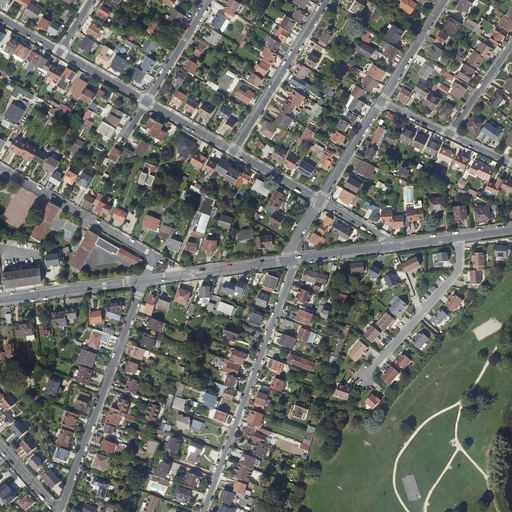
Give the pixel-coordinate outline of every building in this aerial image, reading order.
[(241,3),(235,0),(231,0),(227,8),(235,13),(235,12),(234,11),(235,8),(237,9),(241,3)] [(356,0),(351,9),(356,12),(355,13),(358,15),(365,5),(356,0)] [(409,0),(396,0),(402,4),(400,6),(411,13),(417,4),(409,0)] [(461,0),(458,6),(467,11),(473,0),(461,0)] [(25,12),(37,20),(41,13),(43,10),(31,2),(25,12)] [(103,6),(100,11),(102,11),(99,15),(105,19),(111,10),(103,6)] [(371,17),(374,19),(381,8),(378,6),(371,17)] [(305,13),(296,8),(291,17),(299,21),(305,13)] [(180,22),(185,15),(179,12),(175,9),(169,20),(179,26),(181,22),(180,22)] [(227,18),(218,12),(211,24),(220,29),(221,28),(224,23),(227,18)] [(45,15),(41,13),(37,20),(36,22),(40,25),(47,30),(52,22),(44,17),(45,15)] [(508,30),(511,23),(511,18),(506,15),(505,14),(499,25),(508,30)] [(286,15),(280,26),(290,32),(297,22),(286,15)] [(146,31),(152,34),(160,21),(154,18),(146,31)] [(455,35),(461,23),(453,18),(448,26),(447,25),(445,29),(455,35)] [(465,20),(463,24),(470,29),(473,31),(476,27),(465,20)] [(62,26),(55,21),(48,30),(56,35),(62,26)] [(87,32),(97,37),(102,29),(93,23),(87,32)] [(404,31),(394,25),(386,37),(396,44),(404,31)] [(473,31),(480,35),(482,30),(476,26),(476,27),(473,31)] [(290,33),(280,27),(275,35),(279,37),(277,39),(284,43),(290,33)] [(490,39),(498,45),(503,37),(504,38),(506,34),(497,28),(490,39)] [(212,37),(210,36),(207,34),(204,38),(207,40),(216,45),(223,35),(214,29),(212,33),(213,34),(212,37)] [(439,35),(433,44),(434,44),(441,48),(449,35),(441,30),(438,34),(439,35)] [(326,43),(329,38),(327,37),(328,33),(325,31),(320,39),(326,43)] [(367,31),(361,41),(366,44),(368,40),(367,39),(370,33),(367,31)] [(89,52),(96,42),(86,36),(80,47),(89,52)] [(270,49),(275,52),(277,48),(278,46),(280,42),(271,37),(265,47),(266,47),(270,49)] [(158,48),(160,44),(149,38),(142,48),(143,49),(151,54),(155,46),(158,48)] [(10,53),(14,55),(14,53),(20,44),(11,39),(5,50),(3,49),(2,52),(9,56),(10,53)] [(476,51),(489,58),(495,49),(493,49),(496,45),(495,44),(486,39),(483,43),(481,47),(479,46),(476,51)] [(207,48),(209,45),(203,41),(195,53),(199,56),(204,47),(207,48)] [(369,58),(375,49),(366,44),(361,41),(360,41),(354,50),(357,52),(358,51),(369,58)] [(30,50),(20,44),(14,53),(24,59),(30,50)] [(393,61),(400,50),(390,44),(383,55),(393,61)] [(437,60),(444,50),(441,48),(434,44),(428,55),(437,60)] [(114,50),(105,45),(104,47),(97,59),(105,65),(114,50)] [(275,52),(270,49),(266,47),(262,54),(266,56),(263,60),(271,64),(277,54),(275,52)] [(468,61),(477,67),(481,60),(482,61),(485,57),(475,50),(468,61)] [(40,62),(42,57),(32,51),(27,60),(28,60),(30,61),(29,63),(27,66),(32,69),(34,65),(35,64),(36,65),(37,65),(40,62)] [(306,62),(314,67),(319,58),(311,53),(306,62)] [(465,58),(458,54),(456,57),(463,62),(465,58)] [(111,67),(122,73),(129,62),(118,56),(111,67)] [(140,69),(148,74),(151,71),(150,70),(151,68),(152,69),(156,62),(148,56),(140,69)] [(50,61),(44,58),(39,66),(38,68),(46,73),(47,71),(51,65),(49,63),(50,61)] [(195,71),(199,65),(191,60),(186,68),(189,70),(188,72),(189,73),(194,76),(195,74),(196,74),(197,72),(195,71)] [(336,73),(339,75),(341,72),(347,62),(346,61),(344,60),(340,67),(336,73)] [(269,66),(262,61),(256,70),(264,75),(269,66)] [(346,76),(353,65),(347,62),(341,72),(346,76)] [(301,63),(295,74),(303,79),(310,68),(301,63)] [(425,63),(418,73),(423,76),(428,79),(435,68),(425,63)] [(369,76),(380,82),(386,72),(374,64),(367,75),(369,76)] [(459,74),(468,80),(472,73),(474,74),(476,70),(466,64),(459,74)] [(58,68),(52,65),(52,66),(49,72),(47,74),(59,81),(64,73),(57,69),(58,68)] [(59,81),(56,85),(65,91),(70,83),(69,83),(71,80),(72,80),(73,78),(74,78),(77,73),(67,68),(65,73),(64,72),(64,73),(59,81)] [(438,69),(436,73),(434,77),(440,81),(443,76),(440,75),(442,72),(438,69)] [(129,71),(126,75),(128,76),(127,77),(129,78),(130,77),(134,79),(136,75),(129,71)] [(173,89),(178,91),(178,90),(189,73),(188,72),(185,71),(183,74),(179,71),(172,83),(175,86),(173,89)] [(253,72),(248,80),(258,86),(263,78),(253,72)] [(234,79),(226,74),(220,85),(228,89),(234,79)] [(304,89),(308,82),(303,79),(302,81),(295,76),(293,80),(295,81),(301,84),(300,86),(298,90),(301,92),(303,88),(304,89)] [(369,76),(362,86),(366,89),(371,92),(374,87),(376,88),(380,82),(369,76)] [(511,78),(509,77),(506,80),(508,81),(503,87),(507,90),(508,90),(511,92),(511,93),(511,78)] [(80,78),(73,90),(75,91),(74,92),(76,93),(77,92),(81,95),(85,88),(88,83),(80,78)] [(331,81),(324,93),(327,95),(334,83),(331,81)] [(398,97),(407,102),(414,90),(416,86),(407,81),(398,97)] [(427,86),(419,82),(416,86),(414,90),(418,92),(416,97),(422,99),(425,94),(428,95),(430,90),(426,89),(427,86)] [(458,83),(451,93),(460,99),(467,88),(458,83)] [(17,85),(12,94),(16,97),(19,92),(31,99),(33,94),(17,85)] [(338,87),(335,85),(329,95),(332,96),(338,87)] [(365,90),(359,87),(358,86),(352,95),(355,97),(361,101),(367,91),(365,90)] [(97,95),(85,88),(81,95),(80,97),(91,104),(96,96),(97,95)] [(106,91),(101,88),(97,95),(96,96),(107,102),(109,98),(104,94),(106,91)] [(247,93),(240,89),(236,96),(248,103),(254,93),(249,89),(247,93)] [(187,95),(178,90),(178,91),(172,100),(181,105),(187,95)] [(303,100),(306,96),(296,90),(292,97),(289,101),(296,105),(299,107),(303,100)] [(443,98),(431,91),(425,102),(436,109),(443,98)] [(47,102),(51,95),(46,93),(42,100),(47,102)] [(492,98),(488,103),(497,110),(504,99),(496,94),(493,99),(492,98)] [(363,107),(365,103),(361,101),(355,97),(353,100),(350,99),(347,104),(346,106),(347,107),(348,108),(357,113),(362,107),(363,107)] [(200,104),(190,98),(185,107),(195,113),(200,104)] [(57,108),(59,104),(49,99),(47,102),(57,108)] [(112,100),(110,99),(108,103),(115,107),(117,104),(111,101),(112,100)] [(287,100),(283,106),(284,107),(282,111),(289,116),(296,105),(289,101),(287,100)] [(5,114),(8,115),(7,117),(16,122),(23,110),(11,103),(5,114)] [(66,106),(61,103),(57,108),(60,110),(63,112),(66,106)] [(214,109),(204,103),(199,112),(209,118),(214,109)] [(316,103),(310,114),(314,116),(320,106),(318,104),(316,103)] [(439,116),(447,121),(455,108),(447,104),(439,116)] [(217,114),(228,120),(230,117),(233,112),(222,105),(217,114)] [(119,118),(123,112),(113,106),(106,119),(117,125),(120,119),(119,118)] [(354,123),(359,114),(357,113),(348,108),(343,115),(347,117),(346,118),(354,123)] [(91,113),(92,111),(88,109),(83,118),(81,121),(89,127),(92,121),(87,118),(90,112),(91,113)] [(83,118),(71,111),(69,114),(81,121),(83,118)] [(279,118),(276,123),(287,130),(294,119),(289,116),(282,111),(281,111),(277,118),(279,118)] [(484,122),(475,115),(467,126),(476,133),(484,122)] [(311,129),(317,118),(314,116),(307,127),(309,128),(311,129)] [(223,128),(228,130),(231,132),(237,121),(230,117),(228,120),(223,128)] [(147,125),(149,127),(153,129),(150,134),(163,141),(167,134),(161,130),(163,126),(161,124),(162,124),(155,120),(151,118),(147,125)] [(8,127),(11,122),(5,119),(2,123),(8,127)] [(344,131),(349,123),(342,119),(338,127),(344,131)] [(103,121),(97,131),(104,134),(109,137),(114,128),(103,121)] [(260,132),(271,139),(278,128),(267,121),(260,132)] [(487,123),(481,131),(496,141),(501,133),(487,123)] [(304,140),(307,142),(313,131),(311,129),(309,128),(307,127),(300,138),(303,140),(304,140)] [(368,140),(366,144),(371,146),(378,150),(379,150),(380,147),(388,130),(381,127),(373,143),(368,140)] [(92,131),(102,137),(104,134),(97,131),(93,128),(92,131)] [(415,134),(405,128),(400,139),(410,144),(415,134)] [(341,144),(346,136),(338,131),(333,139),(341,144)] [(396,143),(398,140),(387,135),(385,141),(393,144),(394,142),(396,143)] [(426,139),(417,135),(413,145),(421,149),(426,139)] [(9,149),(14,152),(15,150),(21,154),(26,144),(15,138),(9,149)] [(84,143),(75,138),(68,150),(77,156),(84,143)] [(189,140),(185,138),(179,148),(183,150),(181,154),(179,156),(186,160),(195,145),(189,141),(189,140)] [(142,157),(150,144),(142,140),(135,152),(135,153),(142,157)] [(257,144),(259,146),(266,154),(272,149),(268,145),(266,146),(260,140),(257,144)] [(440,145),(430,141),(425,151),(435,156),(440,145)] [(21,154),(32,160),(33,158),(38,150),(38,149),(27,143),(26,144),(21,154)] [(287,152),(278,146),(278,147),(272,156),(281,162),(287,152)] [(373,159),(378,150),(371,146),(366,156),(373,159)] [(109,157),(117,162),(123,152),(114,148),(109,157)] [(452,152),(442,148),(438,157),(451,164),(455,155),(452,154),(452,152)] [(328,155),(331,157),(334,153),(327,149),(325,153),(328,155)] [(33,158),(44,165),(49,156),(38,150),(33,158)] [(201,168),(207,158),(203,156),(202,156),(196,153),(190,162),(201,168)] [(328,155),(325,153),(320,162),(324,164),(327,159),(326,159),(328,155)] [(285,163),(284,164),(290,167),(293,170),(299,160),(290,155),(287,160),(285,163)] [(327,159),(324,164),(322,167),(327,170),(333,158),(331,157),(328,155),(326,159),(327,159)] [(465,170),(470,159),(465,157),(465,158),(458,155),(453,165),(465,170)] [(59,162),(49,156),(44,165),(43,166),(53,173),(59,162)] [(215,170),(225,176),(231,166),(232,166),(221,159),(218,164),(215,170)] [(303,172),(311,176),(316,167),(304,159),(298,170),(303,173),(303,172)] [(205,170),(212,174),(215,170),(218,164),(215,162),(214,163),(210,160),(205,170)] [(372,173),(375,167),(361,160),(355,172),(363,176),(364,175),(372,180),(375,174),(372,173)] [(493,172),(489,170),(487,169),(487,167),(481,164),(482,164),(475,161),(469,173),(476,176),(477,173),(486,177),(485,179),(489,181),(493,172)] [(151,170),(154,172),(156,166),(145,162),(144,165),(149,167),(147,173),(142,171),(138,181),(151,186),(155,176),(149,174),(151,170)] [(412,168),(406,165),(405,167),(403,166),(399,175),(407,179),(412,168)] [(242,173),(231,166),(225,176),(225,177),(236,184),(238,179),(242,173)] [(77,175),(69,170),(64,179),(72,183),(77,175)] [(56,174),(53,173),(49,180),(58,184),(62,178),(60,176),(61,173),(57,171),(56,174)] [(83,171),(76,183),(81,186),(82,185),(84,186),(84,187),(87,189),(94,177),(83,171)] [(251,176),(243,171),(242,173),(238,179),(246,184),(251,176)] [(361,183),(350,177),(348,181),(345,186),(356,192),(361,183)] [(493,193),(498,195),(502,187),(505,181),(499,178),(496,185),(489,182),(486,189),(493,192),(493,193)] [(509,181),(505,179),(505,181),(502,187),(511,191),(511,180),(510,181),(509,181)] [(260,191),(259,192),(266,196),(271,188),(257,180),(253,187),(260,191)] [(348,204),(354,194),(344,188),(339,198),(348,204)] [(213,197),(202,191),(201,195),(195,210),(211,215),(211,214),(214,204),(215,201),(216,199),(213,197)] [(278,200),(282,194),(277,191),(271,202),(269,204),(276,208),(279,210),(283,203),(280,201),(278,200)] [(83,203),(91,208),(93,204),(98,196),(94,194),(92,197),(88,194),(83,203)] [(98,196),(93,204),(98,207),(96,210),(101,212),(102,210),(108,213),(111,207),(108,206),(112,199),(105,195),(104,196),(99,194),(98,196)] [(445,197),(430,198),(431,210),(442,208),(446,208),(445,197)] [(54,204),(48,201),(44,207),(46,208),(30,235),(31,235),(29,239),(36,243),(37,239),(41,241),(60,208),(54,204)] [(273,213),(276,208),(269,204),(268,203),(265,208),(273,213)] [(366,216),(369,218),(376,206),(372,204),(366,216)] [(456,220),(461,219),(461,217),(467,216),(466,205),(454,206),(456,220)] [(369,218),(373,221),(380,208),(376,206),(369,218)] [(489,206),(475,208),(477,221),(490,219),(489,206)] [(113,217),(124,222),(127,212),(116,208),(113,217)] [(409,222),(425,219),(423,208),(407,210),(409,222)] [(390,220),(390,222),(393,222),(394,222),(393,216),(393,209),(382,210),(383,220),(386,220),(390,220)] [(278,229),(284,219),(274,213),(269,220),(275,224),(273,227),(278,229)] [(218,224),(230,228),(233,218),(222,214),(218,224)] [(393,216),(394,222),(394,229),(399,229),(399,226),(401,226),(404,226),(404,215),(397,216),(393,216)] [(147,229),(157,233),(161,221),(146,216),(143,225),(148,227),(147,229)] [(320,227),(316,233),(322,237),(323,238),(334,221),(329,218),(322,229),(320,227)] [(337,239),(339,236),(347,241),(352,233),(337,224),(330,235),(337,239)] [(172,226),(169,225),(169,227),(163,225),(161,231),(162,231),(160,238),(163,240),(166,241),(172,226)] [(198,228),(197,230),(193,230),(192,236),(204,237),(205,229),(198,228)] [(69,267),(75,271),(77,268),(80,270),(96,243),(112,253),(113,252),(117,255),(136,266),(139,262),(141,263),(142,261),(140,259),(120,248),(120,249),(99,237),(100,236),(88,229),(87,231),(84,236),(85,237),(70,264),(69,267)] [(243,239),(254,238),(253,229),(240,231),(238,236),(238,241),(243,241),(243,239)] [(316,233),(315,233),(310,241),(315,244),(318,244),(322,237),(316,233)] [(272,235),(258,237),(259,248),(273,246),(272,235)] [(168,247),(179,251),(182,243),(183,243),(171,239),(168,247)] [(205,240),(205,245),(208,246),(208,250),(216,250),(216,241),(205,240)] [(185,249),(196,251),(198,244),(187,242),(185,249)] [(496,245),(495,256),(507,257),(508,253),(511,254),(511,245),(496,245)] [(438,253),(439,262),(435,262),(435,266),(443,265),(442,262),(449,261),(448,252),(438,253)] [(484,252),(473,252),(473,258),(475,258),(475,260),(474,261),(474,270),(481,269),(484,269),(484,265),(485,265),(484,252)] [(58,253),(47,255),(48,265),(60,263),(58,253)] [(417,257),(402,264),(406,272),(421,265),(417,257)] [(93,267),(94,276),(118,273),(116,263),(93,267)] [(364,263),(352,264),(353,273),(365,272),(364,263)] [(368,273),(378,278),(382,270),(379,268),(380,267),(373,263),(368,273)] [(4,269),(6,286),(43,281),(40,264),(4,269)] [(481,281),(481,269),(474,270),(471,270),(471,283),(480,283),(481,281)] [(302,280),(316,283),(316,282),(318,274),(309,272),(305,271),(302,280)] [(395,272),(385,276),(390,287),(399,283),(396,276),(397,276),(395,272)] [(329,277),(319,273),(319,274),(318,274),(316,282),(316,283),(314,288),(319,290),(321,284),(326,285),(329,277)] [(264,287),(263,290),(272,293),(273,290),(277,279),(269,276),(268,278),(266,278),(263,287),(264,287)] [(246,284),(238,281),(236,286),(235,291),(243,293),(246,284)] [(221,291),(233,296),(235,291),(236,286),(229,284),(228,285),(224,283),(221,291)] [(208,303),(211,297),(213,292),(211,292),(210,287),(200,288),(201,294),(200,298),(201,298),(201,299),(205,304),(208,303)] [(174,301),(179,303),(180,301),(186,303),(190,293),(179,289),(174,301)] [(312,295),(312,293),(302,289),(300,296),(298,295),(296,300),(308,304),(312,295)] [(256,304),(265,308),(269,297),(260,293),(256,304)] [(463,300),(455,293),(450,299),(449,298),(447,301),(448,302),(446,305),(454,310),(456,308),(457,309),(463,300)] [(159,303),(169,307),(172,298),(162,294),(159,303)] [(144,312),(152,315),(158,297),(151,295),(144,312)] [(343,295),(343,297),(339,296),(337,304),(345,307),(348,297),(343,295)] [(400,297),(389,309),(396,315),(398,312),(400,314),(403,310),(402,309),(404,308),(405,308),(408,304),(400,297)] [(110,308),(110,312),(120,316),(122,311),(121,300),(116,301),(116,303),(110,303),(109,303),(109,308),(110,308)] [(220,301),(217,310),(231,315),(234,306),(220,301)] [(209,303),(206,311),(213,314),(216,305),(209,303)] [(322,313),(324,307),(319,305),(316,315),(321,317),(322,313)] [(95,307),(89,308),(90,323),(101,322),(100,309),(95,310),(95,307)] [(77,318),(76,309),(70,309),(70,308),(65,309),(66,312),(66,319),(73,318),(77,318)] [(441,308),(431,319),(436,324),(439,321),(440,323),(448,314),(441,308)] [(310,325),(313,315),(301,310),(297,320),(310,325)] [(254,311),(250,322),(255,324),(255,326),(258,327),(259,326),(260,326),(264,314),(254,311)] [(387,311),(376,323),(384,330),(389,325),(390,326),(396,319),(387,311)] [(59,323),(67,322),(66,319),(66,312),(58,313),(58,312),(53,313),(55,326),(60,325),(59,323)] [(119,320),(120,316),(110,312),(107,312),(106,316),(117,320),(118,319),(119,320)] [(159,331),(163,322),(155,320),(151,318),(150,322),(152,323),(150,328),(159,331)] [(17,337),(33,335),(31,322),(16,324),(17,337)] [(47,325),(40,326),(41,336),(48,335),(48,334),(50,334),(50,332),(48,332),(47,325)] [(373,325),(364,335),(372,342),(381,332),(373,325)] [(224,326),(222,333),(228,335),(227,340),(233,342),(237,331),(224,326)] [(105,327),(103,332),(109,335),(113,336),(115,331),(105,327)] [(99,340),(102,332),(94,329),(89,344),(97,347),(99,340)] [(301,329),(297,339),(306,343),(310,332),(301,329)] [(416,336),(411,341),(420,349),(429,338),(422,331),(417,336),(416,336)] [(102,332),(99,340),(106,343),(109,335),(103,332),(102,332)] [(151,348),(155,337),(146,333),(141,345),(151,348)] [(293,349),(296,339),(284,334),(280,344),(293,349)] [(341,340),(336,353),(339,355),(341,351),(344,342),(341,340)] [(368,347),(361,340),(349,354),(356,361),(362,354),(363,352),(365,354),(368,351),(366,350),(368,347)] [(7,356),(15,355),(14,344),(8,345),(8,346),(6,346),(6,349),(5,349),(5,353),(7,352),(7,356)] [(142,358),(145,350),(136,346),(135,346),(132,355),(142,358)] [(79,362),(91,366),(95,355),(83,350),(79,362)] [(247,354),(234,350),(230,359),(243,364),(247,354)] [(398,357),(395,360),(404,368),(411,360),(403,352),(398,358),(398,357)] [(291,354),(287,365),(291,366),(292,364),(312,372),(315,363),(291,354)] [(234,365),(235,362),(229,360),(227,359),(225,365),(223,364),(221,371),(225,372),(226,373),(229,374),(237,376),(241,366),(237,365),(236,366),(234,365)] [(271,359),(268,368),(277,371),(280,362),(279,362),(273,360),(271,359)] [(135,374),(139,364),(130,361),(126,370),(135,374)] [(281,369),(283,364),(280,362),(277,371),(268,368),(267,370),(278,374),(280,369),(281,369)] [(76,379),(86,383),(89,376),(90,376),(93,370),(90,369),(81,366),(76,379)] [(392,366),(381,377),(389,384),(400,373),(392,366)] [(229,374),(227,379),(225,385),(227,386),(234,389),(238,377),(237,376),(229,374)] [(46,391),(56,395),(58,389),(57,389),(60,380),(51,377),(51,378),(47,376),(45,380),(49,382),(46,391)] [(129,378),(124,389),(136,394),(140,382),(129,378)] [(272,384),(270,388),(285,394),(287,390),(282,388),(284,382),(274,378),(273,380),(272,379),(270,384),(272,384)] [(181,396),(185,384),(180,383),(177,391),(176,395),(181,396)] [(221,396),(223,397),(232,400),(235,401),(236,398),(233,397),(235,391),(227,388),(227,386),(225,385),(218,383),(218,384),(217,385),(217,386),(217,387),(218,388),(218,389),(218,390),(219,390),(219,391),(220,392),(221,393),(222,393),(221,396)] [(348,398),(352,388),(339,384),(336,394),(348,398)] [(79,390),(77,394),(80,395),(75,407),(85,411),(90,398),(89,398),(91,394),(79,390)] [(218,397),(206,392),(202,404),(216,409),(219,402),(216,401),(218,397)] [(259,393),(255,407),(263,409),(268,396),(259,393)] [(3,404),(8,410),(16,403),(7,394),(0,400),(0,402),(2,405),(3,404)] [(173,395),(170,394),(168,398),(167,397),(165,404),(170,405),(173,395)] [(372,394),(366,401),(373,408),(380,400),(377,397),(376,398),(372,394)] [(173,407),(184,410),(187,399),(177,396),(173,407)] [(114,403),(111,411),(119,414),(125,417),(130,401),(120,398),(118,404),(114,403)] [(227,409),(230,401),(223,398),(221,403),(220,407),(227,409)] [(164,408),(166,404),(153,400),(152,403),(151,402),(145,417),(155,421),(160,406),(164,408)] [(297,401),(294,407),(296,408),(293,414),(301,417),(304,411),(308,412),(310,406),(297,401)] [(4,420),(9,426),(16,420),(7,410),(0,416),(0,417),(3,421),(4,420)] [(224,422),(227,413),(217,410),(214,418),(224,422)] [(68,411),(62,426),(73,430),(79,415),(68,411)] [(107,419),(105,423),(107,424),(115,427),(119,414),(111,411),(108,420),(107,419)] [(258,427),(263,415),(252,411),(248,424),(258,427)] [(183,414),(178,414),(178,426),(183,426),(184,429),(191,429),(191,428),(192,429),(199,432),(202,423),(194,420),(192,424),(191,423),(190,417),(183,417),(183,414)] [(19,420),(11,427),(20,438),(28,431),(19,420)] [(158,426),(157,429),(163,430),(165,424),(166,422),(163,421),(160,427),(158,426)] [(112,434),(115,427),(107,424),(104,431),(112,434)] [(171,426),(165,424),(163,430),(169,433),(171,426)] [(308,454),(316,427),(310,425),(302,452),(308,454)] [(248,437),(248,438),(256,441),(263,444),(266,438),(255,434),(255,435),(253,434),(255,429),(247,426),(243,436),(248,437)] [(269,435),(271,432),(258,427),(256,430),(269,435)] [(151,434),(145,432),(144,434),(143,437),(149,439),(153,440),(156,431),(162,433),(162,431),(163,430),(157,429),(152,428),(151,431),(152,431),(151,434)] [(57,443),(67,447),(72,433),(62,429),(57,443)] [(26,450),(25,451),(28,454),(37,446),(28,436),(20,443),(24,447),(26,450)] [(171,437),(168,436),(164,449),(177,454),(182,441),(171,437)] [(104,440),(101,449),(111,453),(112,453),(115,444),(104,440)] [(147,452),(154,455),(156,449),(158,443),(152,440),(147,452)] [(200,453),(203,446),(188,440),(187,443),(190,443),(192,443),(190,449),(193,450),(189,461),(194,463),(195,461),(199,462),(200,457),(197,456),(198,452),(200,453)] [(256,441),(252,454),(264,458),(268,445),(263,444),(256,441)] [(66,462),(67,458),(70,451),(61,448),(56,446),(52,456),(66,462)] [(43,464),(34,453),(27,459),(37,469),(43,464)] [(92,466),(104,470),(109,458),(97,453),(92,466)] [(243,455),(240,464),(250,468),(253,469),(255,465),(259,467),(261,461),(257,460),(257,459),(243,455)] [(161,478),(165,479),(170,466),(162,463),(159,470),(157,469),(154,475),(161,478)] [(250,468),(240,464),(235,477),(237,478),(246,481),(250,468)] [(47,466),(42,471),(44,474),(42,476),(53,488),(61,481),(57,477),(53,472),(47,466)] [(185,483),(196,487),(200,476),(189,472),(185,483)] [(137,475),(130,473),(127,482),(134,484),(137,475)] [(109,482),(94,477),(92,476),(90,483),(100,487),(97,496),(103,498),(109,482)] [(0,500),(2,499),(10,492),(9,490),(11,488),(9,486),(12,483),(9,480),(0,488),(0,500)] [(246,491),(245,490),(247,485),(236,481),(235,485),(236,485),(234,492),(243,495),(245,494),(246,491)] [(191,501),(189,500),(188,499),(189,496),(191,491),(179,487),(174,499),(190,505),(191,501)] [(10,492),(2,499),(8,505),(18,496),(14,491),(13,491),(12,493),(10,492)] [(223,491),(219,501),(230,505),(234,495),(223,491)] [(19,502),(26,510),(34,502),(28,494),(19,502)] [(159,497),(150,494),(143,511),(153,511),(155,508),(159,497)] [(284,499),(282,505),(291,508),(293,502),(284,499)] [(107,510),(111,511),(113,511),(116,506),(109,503),(107,510)]
